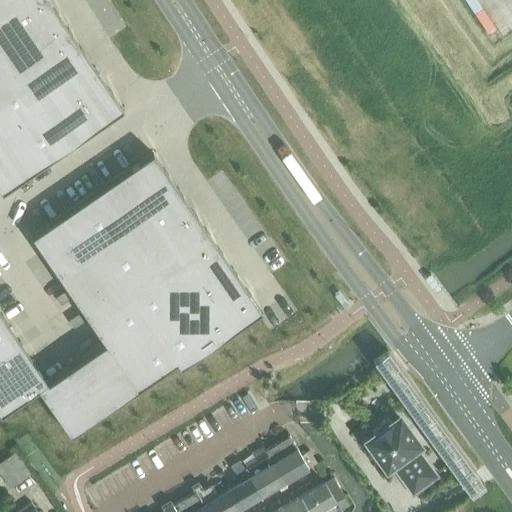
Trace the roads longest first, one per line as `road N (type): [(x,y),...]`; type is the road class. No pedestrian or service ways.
road 1 (tertiary): [(208,73),(433,387)]
road 2 (tertiary): [(449,375),(224,62)]
road 3 (unclassified): [(147,116),(272,297)]
road 4 (residential): [(117,511),(280,414)]
road 5 (unclassified): [(0,216),(147,116)]
road 6 (unclassified): [(67,0),(147,116)]
road 7 (tertiary): [(433,387),(511,496)]
road 8 (unclassified): [(0,241),(73,347)]
